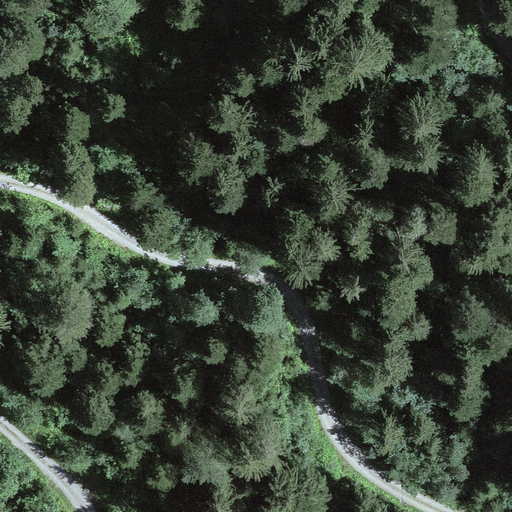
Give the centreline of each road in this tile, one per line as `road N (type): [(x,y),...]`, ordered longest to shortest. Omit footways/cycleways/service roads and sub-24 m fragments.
road 1 (track): [(434,511),(379,484),(346,448),(307,316),(283,290),(179,269),(55,200),(0,186)]
road 2 (track): [(0,424),(86,511)]
